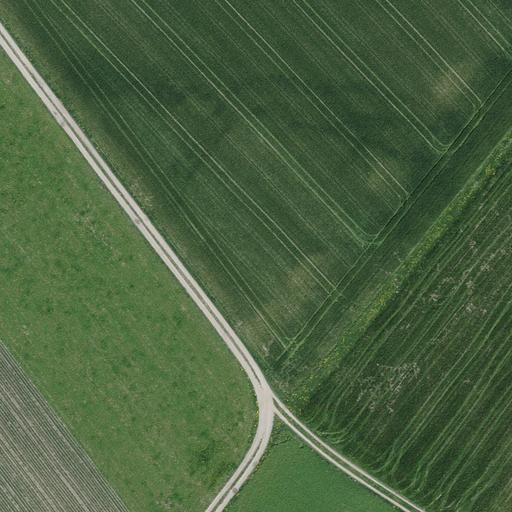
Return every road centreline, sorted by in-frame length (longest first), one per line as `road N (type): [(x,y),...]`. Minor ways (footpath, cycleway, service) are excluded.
road 1 (track): [(213,511),(260,441),(264,391),(0,32)]
road 2 (track): [(266,417),(289,419),(414,511)]
